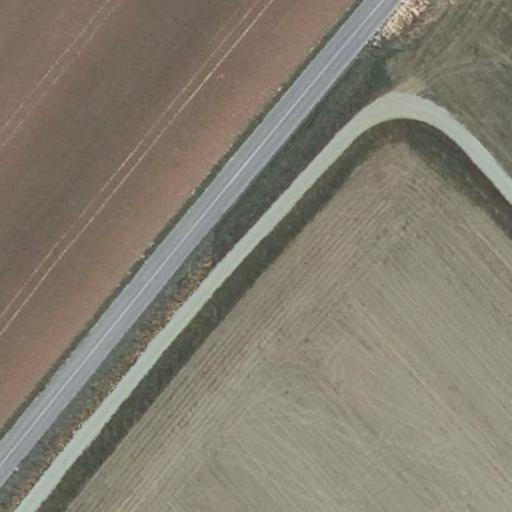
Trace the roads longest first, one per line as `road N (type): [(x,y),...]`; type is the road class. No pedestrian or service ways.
road 1 (track): [(31,511),(366,113),(415,106),(456,126),(511,189)]
road 2 (tertiary): [(0,480),(330,79),(407,0)]
